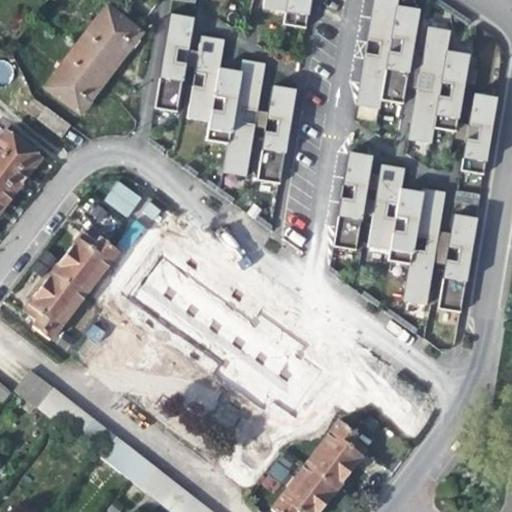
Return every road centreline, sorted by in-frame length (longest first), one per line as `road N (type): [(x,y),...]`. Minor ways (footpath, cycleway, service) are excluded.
road 1 (residential): [(0,268),(74,168),(103,155),(130,158),(294,280)]
road 2 (residential): [(294,280),(343,0)]
road 3 (residential): [(468,396),(483,347),(511,151)]
road 4 (residential): [(294,280),(468,396)]
road 5 (residential): [(468,396),(391,511)]
